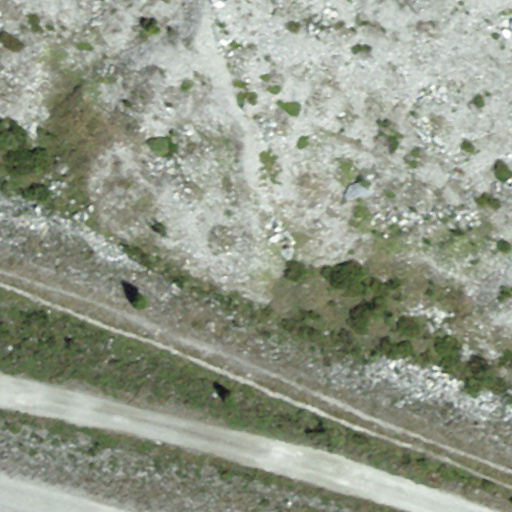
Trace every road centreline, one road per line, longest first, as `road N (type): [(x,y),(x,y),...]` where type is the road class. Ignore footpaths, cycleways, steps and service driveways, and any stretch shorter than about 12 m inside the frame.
road 1 (track): [(511,501),(435,460),(0,287)]
road 2 (track): [(0,400),(263,457),(454,511)]
